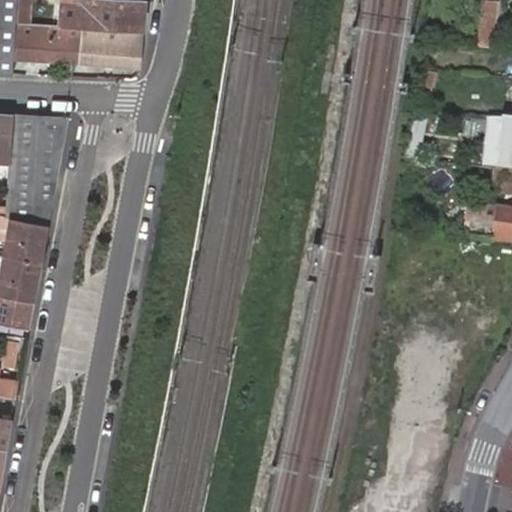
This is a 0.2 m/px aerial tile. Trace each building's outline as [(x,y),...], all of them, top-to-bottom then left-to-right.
[(0,0),(0,72),(14,73),(16,56),(20,23),(22,0),(0,0)] [(26,0),(22,0),(20,23),(30,24),(31,3),(26,3),(26,0)] [(58,26),(73,26),(75,26),(80,27),(141,30),(142,0),(82,0),(82,6),(60,5),(58,26)] [(471,47),(488,48),(494,4),(478,1),(471,47)] [(20,23),(16,56),(69,60),(71,60),(73,26),(58,26),(30,24),(20,23)] [(77,61),(138,65),(141,30),(80,27),(77,61)] [(68,114),(0,112),(0,152),(6,153),(0,187),(0,213),(14,217),(48,223),(68,114)] [(511,117),(503,116),(500,150),(511,151),(511,117)] [(477,153),(475,166),(496,168),(498,155),(477,153)] [(511,199),(511,170),(501,169),(497,198),(511,199)] [(474,217),(473,234),(493,236),(495,234),(511,235),(511,209),(497,208),(496,212),(476,209),(474,217)] [(418,227),(473,234),(474,217),(420,211),(418,227)] [(14,217),(7,258),(40,264),(48,223),(14,217)] [(40,264),(7,258),(0,293),(0,296),(33,302),(40,264)] [(0,323),(28,329),(33,302),(0,296),(0,323)] [(0,362),(0,373),(14,377),(24,338),(8,334),(0,362)] [(0,395),(8,397),(15,399),(18,383),(0,379),(0,395)] [(0,446),(6,447),(11,420),(0,418),(0,446)]
